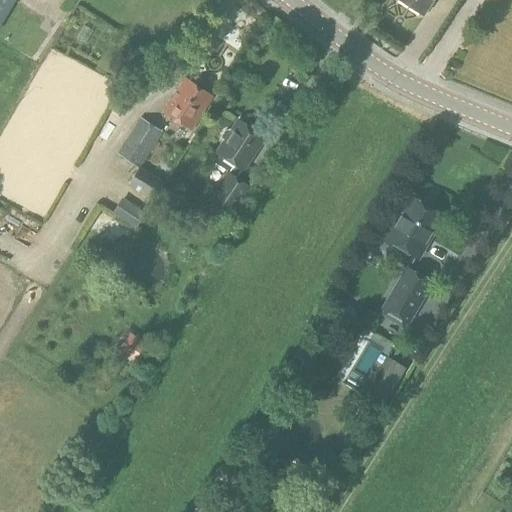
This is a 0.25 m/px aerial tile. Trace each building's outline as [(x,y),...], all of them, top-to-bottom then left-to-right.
[(0,0),(0,23),(13,0),(0,0)] [(399,0),(423,15),(432,0),(399,0)] [(183,54),(174,67),(195,80),(223,40),(202,26),(193,39),(187,35),(176,49),(183,54)] [(154,55),(158,48),(149,41),(144,48),(154,55)] [(190,129),(213,97),(186,78),(163,110),(190,129)] [(120,154),(140,167),(163,133),(143,120),(120,154)] [(248,126),(238,120),(231,131),(229,130),(225,130),(220,137),(221,141),(223,142),(216,154),(233,165),(205,206),(225,219),(248,186),(235,178),(241,170),(263,137),(261,135),(261,132),(251,125),(248,126)] [(157,147),(113,213),(134,228),(178,162),(157,147)] [(444,216),(415,199),(405,216),(401,213),(386,240),(420,260),(429,245),(427,244),(444,216)] [(410,321),(433,281),(409,267),(386,306),(388,308),(384,314),(404,325),(408,319),(410,321)] [(143,346),(129,335),(117,354),(132,364),(143,346)] [(380,370),(365,397),(383,408),(398,381),(380,370)]
